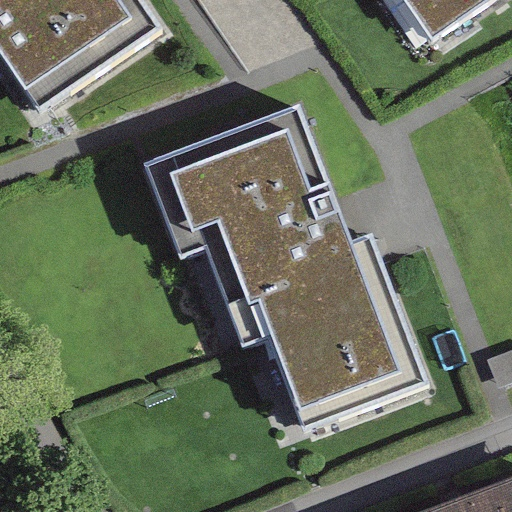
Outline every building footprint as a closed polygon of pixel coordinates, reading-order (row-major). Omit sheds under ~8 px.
[(0,0),(0,40),(50,118),(179,36),(155,0),(0,0)] [(511,0),(413,0),(448,50),(511,6),(511,0)] [(315,116),(160,170),(195,269),(226,258),(262,360),(285,352),(314,433),(442,388),(391,242),(363,252),(315,116)] [(511,353),(487,363),(497,389),(511,383),(511,353)] [(511,511),(511,479),(425,511),(511,511)]
